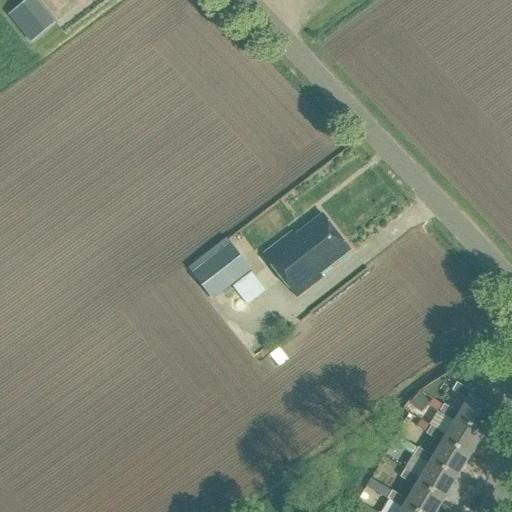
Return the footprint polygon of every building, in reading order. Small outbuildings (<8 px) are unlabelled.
[(58,25),(39,0),(29,0),(12,13),(34,43),(58,25)] [(318,270),(348,247),(321,211),(294,232),(290,228),(261,252),(295,295),(321,274),(318,270)] [(251,270),(226,238),(187,267),(213,300),(251,270)] [(266,291),(251,272),(232,287),(247,306),(266,291)] [(457,384),(453,391),(468,401),(460,414),(457,418),(484,434),(497,412),(471,396),(473,393),(457,384)] [(418,411),(427,402),(420,394),(411,404),(418,411)] [(445,405),(440,412),(455,422),(447,436),(444,440),(471,456),(484,434),(457,418),(460,414),(445,405)] [(432,427),(427,434),(442,443),(434,458),(431,462),(457,478),(471,456),(444,440),(447,436),(432,427)] [(419,449),(414,456),(429,465),(421,480),(418,484),(444,500),(457,478),(431,462),(434,458),(419,449)] [(405,470),(401,478),(416,487),(408,501),(405,506),(414,511),(437,511),(444,500),(418,484),(421,480),(405,470)] [(382,486),(377,494),(388,500),(392,492),(382,486)] [(392,492),(388,500),(403,509),(401,511),(414,511),(405,506),(408,501),(392,492)]
